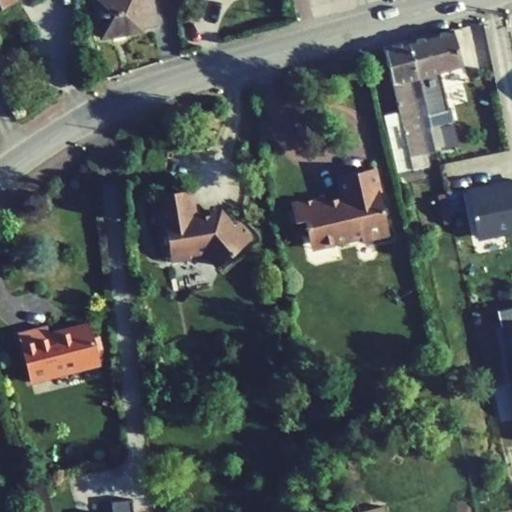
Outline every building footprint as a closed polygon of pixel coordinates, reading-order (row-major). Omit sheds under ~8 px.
[(15,0),(0,0),(0,8),(16,1),(15,0)] [(157,27),(152,0),(94,0),(102,37),(157,27)] [(451,29),(407,40),(417,77),(428,116),(448,110),(438,71),(461,65),(451,29)] [(412,169),(409,156),(424,153),(434,150),(417,77),(407,40),(384,47),(399,112),(384,115),(398,173),(412,169)] [(409,156),(412,169),(427,165),(424,153),(409,156)] [(389,235),(374,168),(337,176),(342,197),(325,201),(324,197),(290,205),(292,209),(294,221),(304,220),(308,239),(321,246),(360,234),(361,241),(389,235)] [(476,237),(511,229),(511,182),(499,185),(500,189),(490,191),(489,186),(466,191),(476,237)] [(189,254),(205,251),(217,266),(250,240),(236,223),(232,226),(221,212),(194,217),(190,190),(154,196),(160,230),(165,230),(170,262),(190,259),(189,254)] [(511,303),(497,306),(500,320),(498,321),(508,367),(506,367),(511,390),(511,303)] [(93,337),(89,324),(48,334),(46,327),(17,335),(30,383),(100,364),(96,350),(93,337)] [(322,400),(320,386),(305,388),(307,402),(322,400)] [(322,400),(307,402),(310,423),(325,421),(322,400)] [(132,511),(131,499),(111,501),(111,511),(132,511)]
